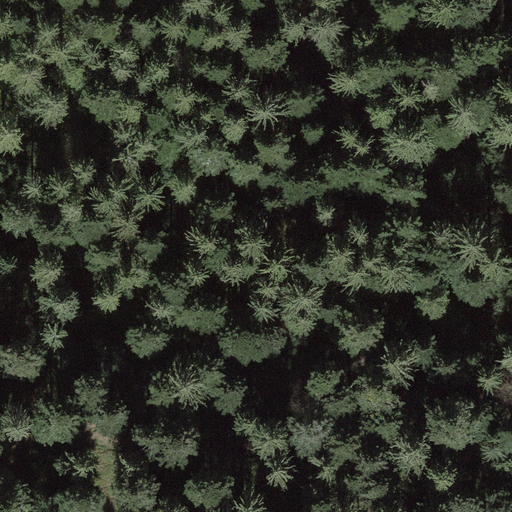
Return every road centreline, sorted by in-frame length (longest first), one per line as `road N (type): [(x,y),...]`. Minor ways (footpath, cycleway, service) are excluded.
road 1 (track): [(338,96),(373,156),(385,232),(375,322),(353,401),(260,511)]
road 2 (track): [(215,0),(371,122),(511,258)]
